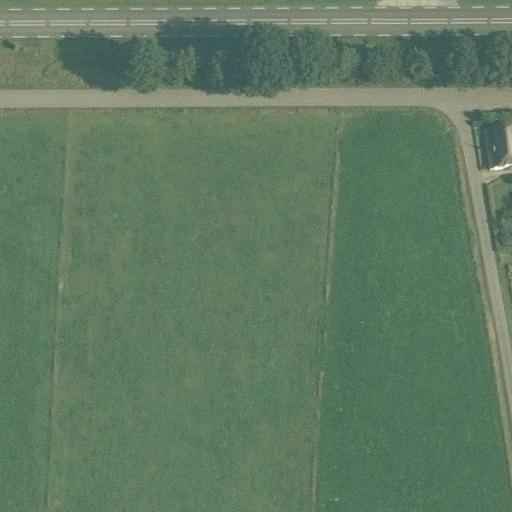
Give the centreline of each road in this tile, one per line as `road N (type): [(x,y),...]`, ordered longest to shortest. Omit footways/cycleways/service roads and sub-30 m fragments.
road 1 (primary): [(0,21),(511,19)]
road 2 (unclassified): [(0,98),(459,96)]
road 3 (unclassified): [(459,96),(511,401)]
